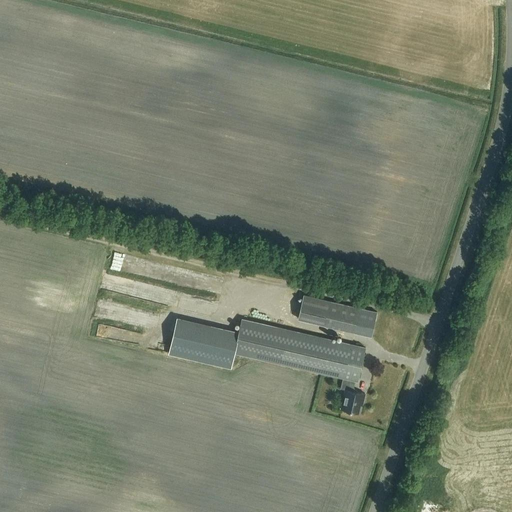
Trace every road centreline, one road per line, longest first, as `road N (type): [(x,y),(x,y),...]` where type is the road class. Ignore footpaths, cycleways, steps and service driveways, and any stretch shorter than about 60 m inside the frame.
road 1 (unclassified): [(375,511),(490,168),(511,48)]
road 2 (track): [(439,321),(0,215)]
